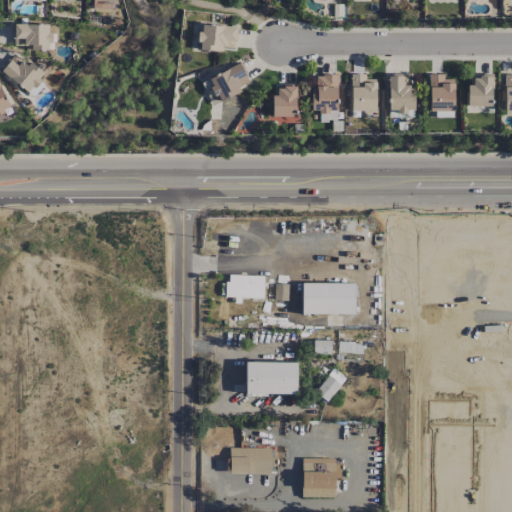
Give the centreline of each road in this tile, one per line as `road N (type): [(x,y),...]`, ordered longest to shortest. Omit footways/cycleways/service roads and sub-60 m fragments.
road 1 (primary): [(0,195),(511,196)]
road 2 (primary): [(511,168),(0,169)]
road 3 (residential): [(191,511),(190,169)]
road 4 (residential): [(285,45),(511,45)]
